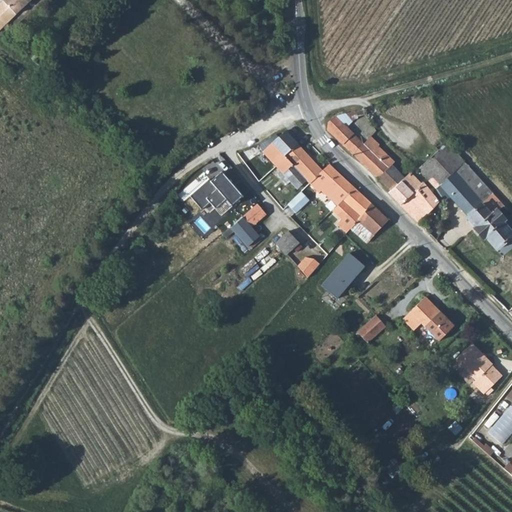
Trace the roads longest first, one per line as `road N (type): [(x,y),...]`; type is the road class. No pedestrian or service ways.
road 1 (track): [(0,433),(77,302),(180,173)]
road 2 (tertiary): [(511,331),(323,140),(306,105)]
road 3 (track): [(511,55),(306,105)]
road 4 (unclassified): [(180,0),(279,98),(306,105)]
